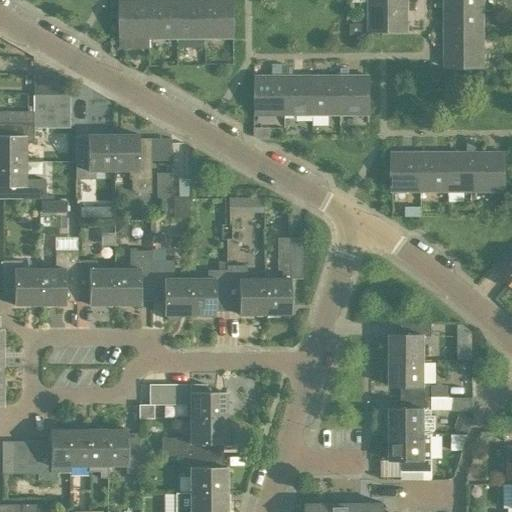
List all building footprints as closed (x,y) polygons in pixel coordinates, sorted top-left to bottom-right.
[(233,0),(205,1),(205,39),(233,39),(233,0)] [(444,0),(444,11),(482,11),(482,0),(444,0)] [(121,39),(121,49),(150,48),(150,39),(150,1),(141,1),(121,1),(121,39)] [(150,1),(150,39),(177,39),(177,1),(150,1)] [(205,1),(177,1),(177,39),(205,39),(205,1)] [(407,2),(369,3),(369,31),(407,31),(407,2)] [(444,11),(444,39),(482,39),(482,11),(444,11)] [(350,35),(361,35),(361,24),(350,24),(350,35)] [(482,39),(444,39),(444,66),(482,66),(482,39)] [(368,76),(340,77),(340,115),(368,115),(368,76)] [(285,115),(285,77),(256,78),(256,116),(285,115)] [(312,77),(285,77),(285,115),(313,115),(312,77)] [(340,77),(312,77),(313,115),(340,115),(340,77)] [(32,97),(32,112),(33,125),(33,129),(45,129),(45,97),(32,97)] [(45,129),(46,129),(57,129),(56,97),(45,97),(45,129)] [(56,97),(57,129),(69,129),(69,97),(56,97)] [(0,111),(0,124),(33,125),(32,112),(0,111)] [(0,162),(25,162),(25,143),(33,143),(33,139),(46,139),(46,129),(45,129),(33,129),(33,125),(0,124),(0,162)] [(95,172),(112,172),(112,135),(86,135),(86,139),(74,139),(75,179),(95,179),(95,172)] [(112,135),(112,172),(128,171),(128,179),(131,179),(130,189),(135,194),(150,193),(150,138),(138,139),(138,135),(112,135)] [(447,153),(420,154),(420,192),(448,192),(447,153)] [(475,153),(447,153),(448,192),(475,191),(475,153)] [(503,153),(475,153),(475,191),(503,191),(503,153)] [(420,192),(420,154),(392,154),(392,192),(420,192)] [(176,172),(176,161),(157,160),(156,170),(176,172)] [(25,162),(0,162),(0,198),(45,199),(45,179),(25,179),(25,162)] [(169,198),(169,173),(156,173),(156,198),(169,198)] [(189,218),(189,196),(174,196),(174,218),(189,218)] [(270,211),(270,196),(233,196),(233,211),(270,211)] [(40,213),(66,213),(66,202),(41,202),(40,213)] [(64,301),(76,301),(76,260),(77,260),(77,237),(54,237),(54,270),(38,270),(38,305),(64,305),(64,301)] [(263,280),(264,315),(289,315),(289,279),(289,238),(277,238),(277,271),(282,271),(282,280),(263,280)] [(139,301),(150,301),(150,250),(129,250),(129,270),(113,270),(113,306),(139,306),(139,301)] [(150,250),(150,301),(164,301),(164,315),(166,315),(166,318),(169,320),(177,320),(180,318),(180,315),(189,315),(189,280),(173,280),(173,260),(164,260),(164,252),(150,252),(150,250)] [(88,306),(113,306),(113,270),(96,270),(96,260),(77,260),(76,260),(76,301),(88,301),(88,306)] [(511,260),(500,275),(511,284),(511,260)] [(14,305),(38,305),(38,270),(21,270),(21,261),(1,261),(1,301),(14,301),(14,305)] [(206,280),(189,280),(189,315),(215,315),(215,311),(227,311),(227,266),(226,266),(226,270),(206,270),(206,280)] [(227,266),(227,311),(238,311),(238,315),(264,315),(263,280),(246,280),(246,266),(227,266)] [(389,335),(389,361),(424,361),(424,335),(431,335),(431,322),(401,322),(401,335),(389,335)] [(463,358),(478,358),(478,326),(463,326),(463,358)] [(389,361),(389,387),(401,387),(401,398),(431,398),(431,385),(424,385),(424,361),(389,361)] [(440,408),(479,409),(479,396),(455,396),(455,384),(440,383),(440,408)] [(189,401),(189,419),(225,419),(225,392),(206,392),(206,384),(148,385),(149,406),(181,405),(181,401),(189,401)] [(390,409),(390,435),(431,434),(431,433),(435,430),(435,416),(431,416),(423,416),(423,410),(431,410),(431,398),(401,398),(401,409),(390,409)] [(458,414),(454,428),(468,433),(473,418),(458,414)] [(181,436),(181,456),(222,456),(222,444),(225,444),(225,419),(189,419),(189,436),(181,436)] [(38,474),(37,474),(37,480),(56,480),(56,473),(69,473),(69,466),(69,429),(49,429),(49,442),(38,442),(38,474)] [(88,429),(69,429),(69,466),(88,466),(88,429)] [(107,429),(88,429),(88,466),(88,471),(99,471),(99,478),(107,478),(107,466),(107,429)] [(126,429),(107,429),(107,466),(126,466),(126,473),(138,474),(138,433),(126,433),(126,429)] [(390,435),(390,460),(401,460),(401,472),(431,473),(431,459),(431,434),(390,435)] [(161,438),(161,455),(181,455),(181,438),(161,438)] [(1,474),(14,474),(14,442),(1,442),(1,474)] [(14,474),(26,474),(26,442),(14,442),(14,474)] [(26,474),(37,474),(38,474),(38,442),(26,442),(26,474)] [(189,475),(190,493),(226,493),(226,467),(222,467),(222,456),(181,456),(181,475),(189,475)] [(225,511),(226,493),(190,493),(190,510),(176,510),(175,511),(225,511)] [(332,504),(332,511),(357,511),(357,503),(346,504),(345,499),(335,499),(334,504),(332,504)] [(383,511),(383,503),(357,503),(357,511),(383,511)]
